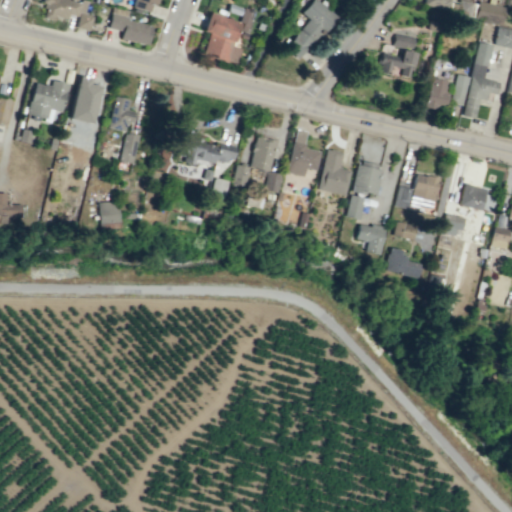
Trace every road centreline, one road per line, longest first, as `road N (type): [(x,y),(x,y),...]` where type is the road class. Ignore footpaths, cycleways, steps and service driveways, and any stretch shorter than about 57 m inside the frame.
road 1 (track): [(0,285),(264,292),(296,300),(361,356),(503,511)]
road 2 (tertiary): [(0,27),(511,153)]
road 3 (residential): [(2,28),(12,0),(163,53),(159,67)]
road 4 (residential): [(305,103),(383,0)]
